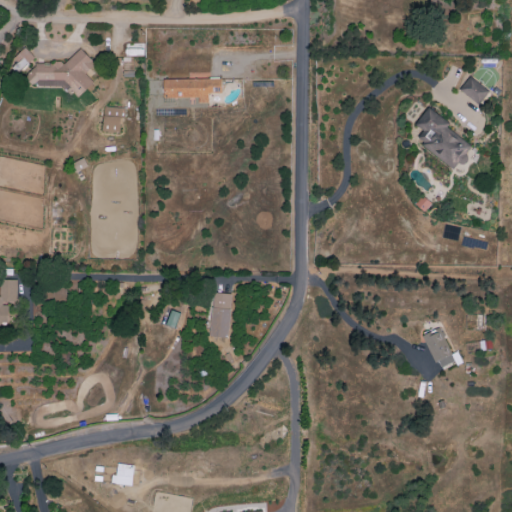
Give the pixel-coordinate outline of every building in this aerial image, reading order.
[(10,61),(19,71),(34,58),(25,47),(10,61)] [(94,64),(80,48),(63,65),(61,62),(37,63),(26,75),(26,81),(32,87),(67,86),(77,97),(93,82),(84,73),(94,64)] [(478,106),(490,92),(470,76),(459,90),(478,106)] [(222,78),(163,80),(163,98),(198,97),(198,103),(208,103),(207,94),(222,93),(222,78)] [(102,131),(121,133),(122,108),(103,107),(102,131)] [(446,128),(449,123),(427,107),(415,125),(422,130),(415,141),(453,168),(458,161),(461,164),(473,147),(446,128)] [(75,172),(87,166),(83,158),(72,163),(75,172)] [(0,325),(8,325),(8,303),(16,303),(16,280),(0,279),(0,325)] [(230,294),(212,293),(210,336),(228,337),(230,294)] [(165,325),(174,328),(179,313),(171,310),(165,325)] [(437,370),(454,363),(440,327),(423,334),(437,370)] [(133,465),(116,464),(116,483),(132,484),(133,465)]
